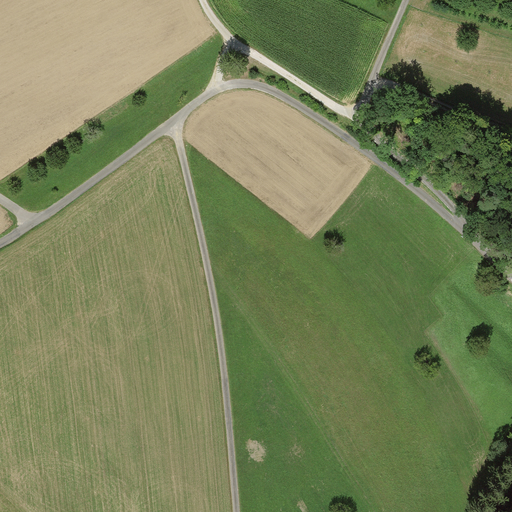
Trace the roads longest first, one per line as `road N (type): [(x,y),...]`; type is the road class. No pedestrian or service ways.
road 1 (unclassified): [(468,233),(318,119),(269,88),(234,83),(0,241)]
road 2 (track): [(174,120),(220,344),(235,511)]
road 3 (unclassified): [(468,233),(456,210),(359,116),(405,0)]
road 4 (track): [(215,90),(231,41),(359,116)]
road 5 (track): [(370,80),(511,133)]
